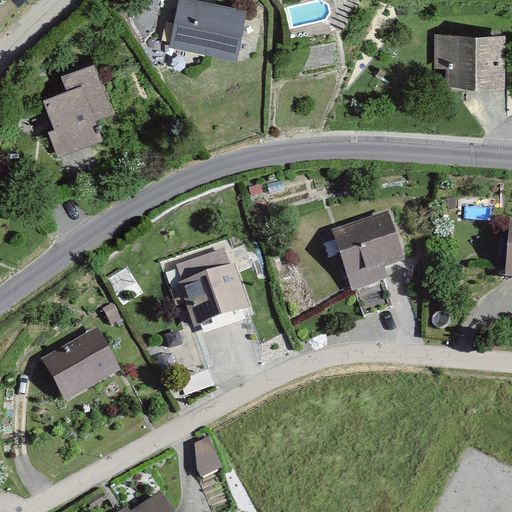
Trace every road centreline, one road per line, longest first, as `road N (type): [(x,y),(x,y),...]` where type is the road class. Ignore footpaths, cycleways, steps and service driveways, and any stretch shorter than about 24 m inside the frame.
road 1 (tertiary): [(511,157),(388,147),(307,148),(239,160),(118,219),(0,305)]
road 2 (residential): [(511,362),(377,353),(305,364),(24,511)]
